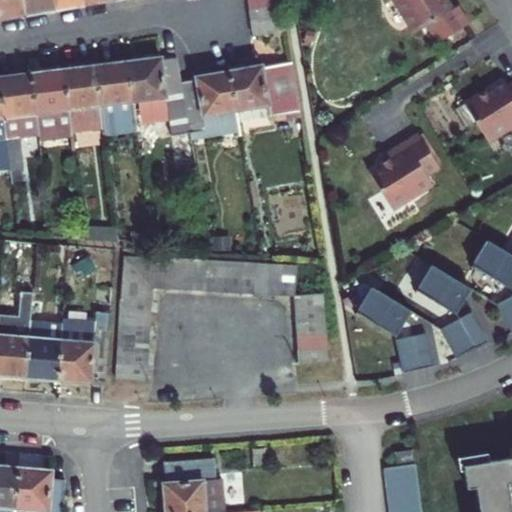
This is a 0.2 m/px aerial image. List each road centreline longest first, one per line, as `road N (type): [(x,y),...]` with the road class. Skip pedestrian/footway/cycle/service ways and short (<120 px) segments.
road 1 (residential): [(89,424),(391,405),(511,365)]
road 2 (residential): [(0,42),(160,15),(209,26)]
